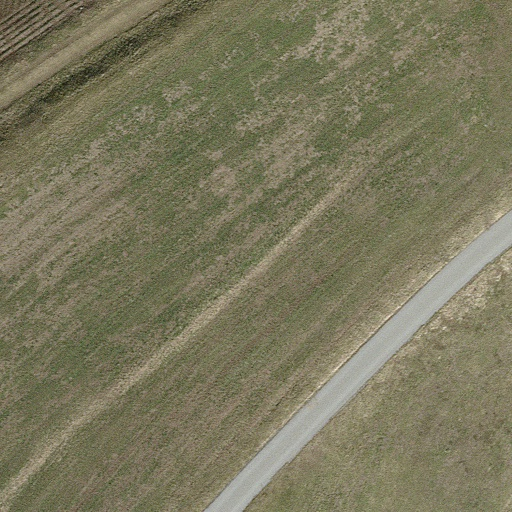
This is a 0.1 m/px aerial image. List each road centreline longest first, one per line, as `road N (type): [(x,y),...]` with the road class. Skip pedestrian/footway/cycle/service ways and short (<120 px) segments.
road 1 (track): [(511,228),(459,270),(223,511)]
road 2 (track): [(149,0),(0,101)]
